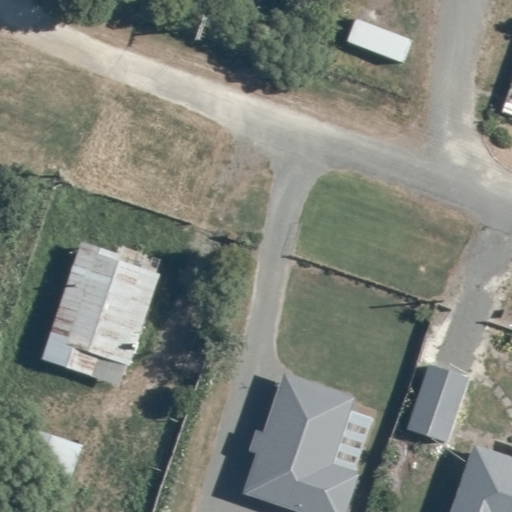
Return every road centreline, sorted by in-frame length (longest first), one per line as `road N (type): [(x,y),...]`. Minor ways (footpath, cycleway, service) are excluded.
road 1 (unclassified): [(511,213),(112,63),(34,25),(8,0)]
road 2 (unknown): [(438,186),(476,0)]
